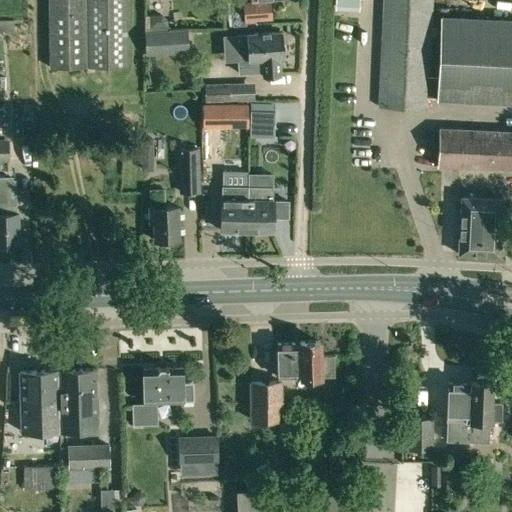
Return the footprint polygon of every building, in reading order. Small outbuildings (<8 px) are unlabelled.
[(126,67),(126,0),(49,0),(49,67),(126,67)] [(243,1),(244,20),(270,18),(269,0),(243,0),(243,1)] [(382,0),(377,106),(428,109),(429,97),(511,101),(511,21),(441,18),(438,78),(429,78),(432,0),(382,0)] [(151,15),(151,27),(167,27),(166,20),(161,15),(151,15)] [(146,33),(147,54),(187,52),(185,31),(146,33)] [(280,74),(279,57),(281,57),(280,31),(236,34),(238,72),(262,71),(263,75),(280,74)] [(252,82),(205,83),(205,101),(253,100),(252,82)] [(246,101),(224,101),(224,125),(246,125),(246,101)] [(0,124),(9,124),(8,102),(0,102),(0,124)] [(250,112),(249,136),(273,136),(273,112),(250,112)] [(31,114),(21,114),(22,124),(32,124),(31,114)] [(437,165),(511,168),(511,130),(439,127),(437,165)] [(178,149),(180,193),(199,192),(198,149),(178,149)] [(141,170),(151,170),(151,165),(146,160),(141,160),(141,170)] [(0,177),(0,243),(18,243),(17,213),(15,213),(14,180),(12,180),(12,177),(0,177)] [(246,229),(248,186),(222,186),(221,229),(246,229)] [(272,187),(248,186),(246,229),(272,230),(273,203),(273,199),(272,199),(272,187)] [(153,221),(154,239),(178,238),(177,207),(165,207),(164,189),(150,189),(150,208),(149,208),(149,221),(153,221)] [(458,252),(500,255),(503,199),(461,197),(458,252)] [(320,374),(333,373),(332,355),(320,356),(319,340),(300,341),(300,343),(277,343),(278,376),(300,375),(300,376),(320,375),(320,374)] [(183,398),(192,397),(192,381),(182,382),(181,366),(142,367),(143,401),(183,401),(183,398)] [(96,368),(58,369),(60,429),(98,428),(96,368)] [(60,429),(58,369),(19,371),(21,430),(60,429)] [(249,380),(249,420),(283,418),(282,379),(249,380)] [(449,418),(448,438),(488,440),(489,418),(501,419),(502,402),(489,401),(490,382),(472,382),(449,381),(447,418),(449,418)] [(406,449),(411,449),(433,449),(433,416),(407,416),(406,449)] [(216,459),(216,436),(178,437),(179,461),(216,459)] [(67,444),(67,446),(68,464),(68,467),(109,466),(109,443),(67,444)] [(23,488),(59,488),(59,465),(23,465),(23,488)] [(73,467),(72,482),(94,483),(95,468),(73,467)] [(456,467),(446,467),(446,491),(456,491),(456,467)] [(236,511),(361,511),(360,485),(236,491),(236,511)] [(122,511),(122,489),(99,489),(99,511),(122,511)] [(413,489),(412,504),(428,505),(429,490),(413,489)]
